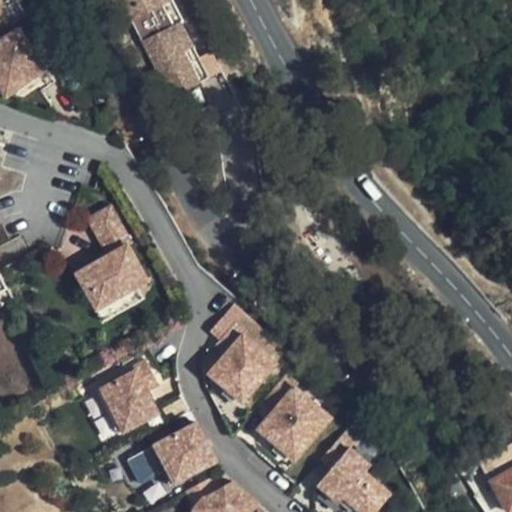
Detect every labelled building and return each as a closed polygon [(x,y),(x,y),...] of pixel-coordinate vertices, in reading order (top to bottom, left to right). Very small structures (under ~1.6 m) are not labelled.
[(174,0),(107,0),(117,14),(119,13),(168,88),(212,58),(174,0)] [(49,67),(22,26),(0,40),(0,81),(8,94),(49,67)] [(126,230),(105,195),(79,210),(101,246),(124,231),(126,230)] [(101,246),(70,264),(91,298),(134,273),(145,266),(124,231),(101,246)] [(134,273),(91,298),(99,311),(141,286),(134,273)] [(241,334),(244,330),(232,320),(217,338),(229,348),(241,334)] [(274,361),(241,334),(229,348),(219,361),(218,374),(225,380),(221,385),(241,402),(274,361)] [(141,347),(128,355),(132,362),(142,379),(155,372),(141,347)] [(132,362),(99,380),(122,419),(154,401),(142,379),(132,362)] [(298,380),(287,371),(266,396),(278,405),(293,386),(298,380)] [(99,380),(93,385),(115,423),(122,419),(99,380)] [(322,410),(293,386),(278,405),(263,423),(275,433),(270,440),(294,459),(317,430),(310,425),(322,410)] [(317,430),(330,415),(322,410),(310,425),(317,430)] [(193,419),(155,441),(177,479),(215,458),(193,419)] [(275,433),(263,423),(258,430),(270,440),(275,433)] [(345,431),(321,460),(330,468),(349,445),(354,438),(345,431)] [(155,441),(145,446),(158,470),(160,468),(169,484),(177,479),(155,441)] [(370,463),(349,445),(330,468),(316,485),(337,502),(341,498),(358,511),(372,511),(389,492),(364,471),(370,463)] [(511,509),(511,466),(490,479),(510,511),(511,509)] [(251,511),(261,499),(236,477),(204,495),(192,509),(196,511),(251,511)]
